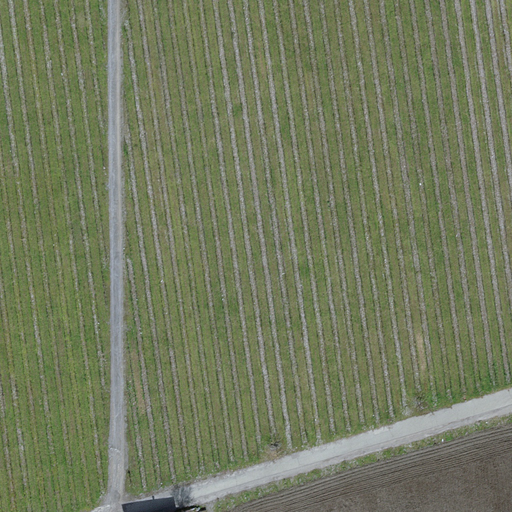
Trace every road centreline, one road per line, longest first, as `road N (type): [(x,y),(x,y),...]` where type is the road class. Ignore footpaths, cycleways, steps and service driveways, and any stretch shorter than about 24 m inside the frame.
road 1 (track): [(109,511),(117,464),(113,0)]
road 2 (track): [(136,511),(511,404)]
